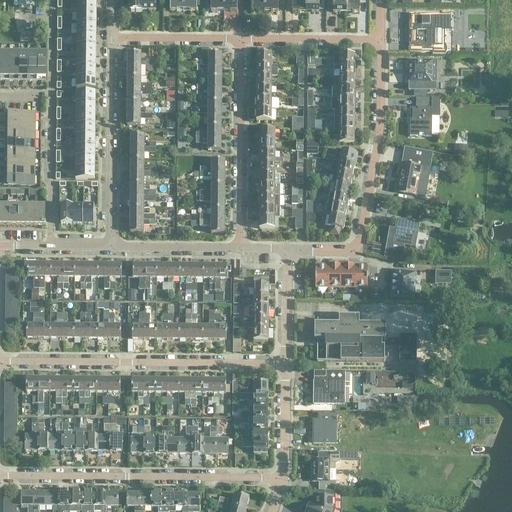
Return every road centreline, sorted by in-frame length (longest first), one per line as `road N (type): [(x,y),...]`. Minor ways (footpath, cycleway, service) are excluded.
road 1 (residential): [(0,361),(286,363)]
road 2 (residential): [(282,479),(0,476)]
road 3 (residential): [(287,249),(347,250),(359,240),(380,124),(380,40)]
road 4 (residential): [(111,37),(108,246)]
road 5 (residential): [(239,248),(241,40)]
road 6 (residential): [(380,40),(241,40)]
road 7 (residential): [(239,248),(108,246)]
road 8 (residential): [(241,40),(111,37)]
